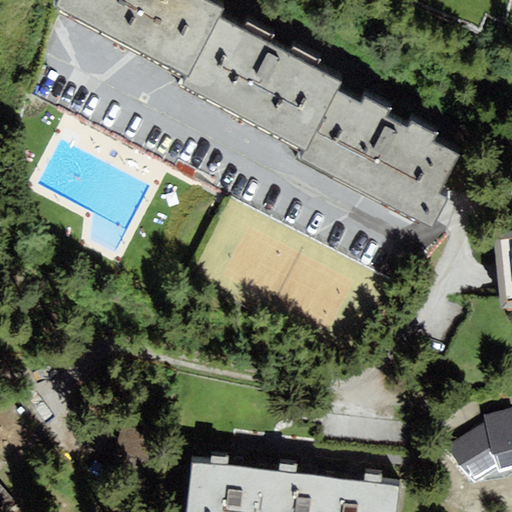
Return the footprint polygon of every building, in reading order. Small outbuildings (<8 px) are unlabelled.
[(216,0),(65,0),(185,61),(216,0)] [(335,75),(341,64),(216,0),(185,61),(178,76),(303,139),(335,75)] [(463,140),(335,75),(303,139),(299,147),(435,217),(450,187),(441,182),(463,140)] [(511,304),(511,229),(490,232),(498,306),(511,304)] [(511,469),(511,410),(500,412),(473,419),(436,442),(472,485),(511,469)] [(194,457),(187,511),(394,511),(398,480),(194,457)]
